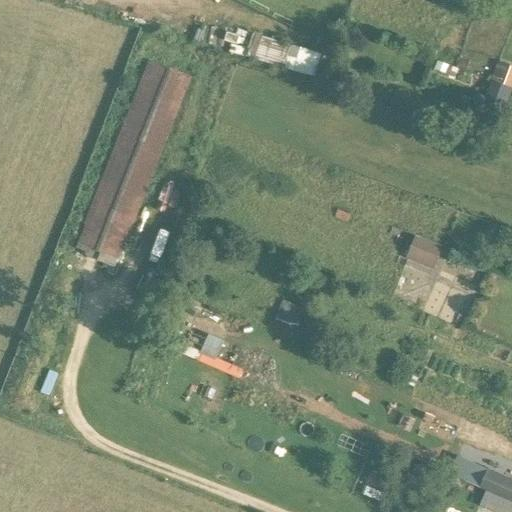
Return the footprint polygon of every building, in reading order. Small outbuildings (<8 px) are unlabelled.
[(229,38),(224,52),(281,70),(288,47),(249,35),(247,41),(238,39),(237,41),(229,38)] [(296,71),(311,71),(311,49),(296,49),(296,71)] [(81,255),(112,268),(117,256),(188,78),(187,77),(145,61),(72,242),(73,243),(72,248),(81,253),(81,255)] [(407,261),(434,273),(443,252),(415,241),(407,261)] [(283,300),(276,316),(296,324),(302,308),(283,300)] [(240,375),(243,367),(215,357),(222,336),(207,331),(197,360),(240,375)] [(454,394),(511,419),(511,390),(464,369),(454,394)] [(511,479),(458,456),(451,475),(511,502),(511,479)]
